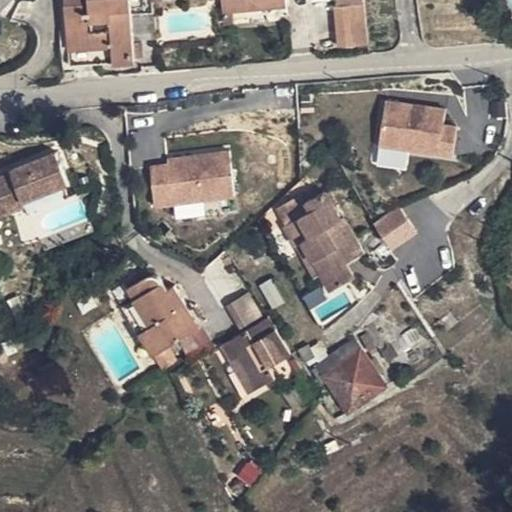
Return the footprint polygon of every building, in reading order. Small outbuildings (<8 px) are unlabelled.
[(130,15),(154,13),(152,0),(64,0),(70,65),(134,61),(134,58),(132,43),(130,15)] [(233,12),(246,10),(245,0),(220,0),(224,23),(234,22),(233,12)] [(245,0),(246,10),(285,5),(284,0),(245,0)] [(339,46),(367,43),(362,3),(336,5),(334,6),(339,46)] [(140,43),(132,43),(134,58),(141,57),(140,43)] [(461,122),(446,119),(449,105),(389,93),(380,142),(455,156),(461,122)] [(152,155),(156,203),(238,195),(233,147),(152,155)] [(12,180),(0,184),(0,217),(23,208),(20,201),(65,183),(53,153),(8,170),(12,180)] [(333,157),(326,161),(333,173),(340,168),(333,157)] [(8,170),(0,173),(0,184),(12,180),(8,170)] [(70,198),(65,183),(20,201),(26,213),(70,198)] [(304,242),(322,273),(332,290),(354,278),(346,264),(363,254),(343,219),(341,220),(325,191),(306,202),(310,211),(285,224),(297,246),(304,242)] [(310,211),(306,202),(302,195),(283,206),(286,212),(281,216),(285,224),(310,211)] [(405,222),(398,211),(375,224),(381,236),(405,222)] [(402,228),(387,241),(385,242),(393,252),(410,237),(402,228)] [(385,242),(387,241),(383,240),(378,240),(374,242),(371,246),(370,250),(371,255),(374,259),(378,262),(383,262),(387,261),(391,257),(393,252),(385,242)] [(315,278),(322,273),(304,242),(297,246),(315,278)] [(426,264),(422,261),(419,261),(416,263),(413,266),(413,269),(413,273),(416,276),(422,278),(425,277),(428,274),(429,270),(429,266),(426,264)] [(179,339),(200,326),(189,309),(175,285),(169,289),(159,277),(156,275),(152,274),(148,275),(128,288),(135,299),(150,325),(139,332),(164,369),(178,359),(174,354),(168,345),(179,339)] [(285,301),(271,279),(259,285),(273,309),(285,301)] [(241,328),(262,314),(248,294),(228,306),(241,328)] [(123,307),(139,332),(150,325),(135,299),(123,307)] [(189,309),(200,326),(207,322),(196,305),(189,309)] [(292,353),(269,317),(223,344),(232,361),(238,358),(255,389),(276,377),(269,367),(292,353)] [(185,347),(192,360),(212,346),(200,326),(179,339),(185,347)] [(403,336),(408,343),(420,335),(414,327),(402,334),(403,336)] [(375,348),(366,333),(361,336),(371,351),(375,348)] [(391,344),(397,354),(410,345),(408,343),(403,336),(391,344)] [(174,354),(185,347),(179,339),(168,345),(174,354)] [(350,410),(386,385),(354,339),(331,356),(316,367),(313,369),(324,382),(328,378),(350,410)] [(316,367),(331,356),(326,349),(320,341),(310,347),(315,356),(311,359),(313,362),(316,367)] [(380,350),(387,362),(397,354),(391,344),(390,342),(380,350)] [(310,365),(313,362),(311,359),(315,356),(310,347),(308,344),(300,349),(310,365)] [(238,358),(232,361),(249,392),(255,389),(238,358)] [(307,399),(298,385),(292,390),(303,404),(307,399)] [(222,423),(214,406),(204,411),(213,428),(222,423)] [(335,440),(325,444),(328,452),(338,447),(335,440)]
